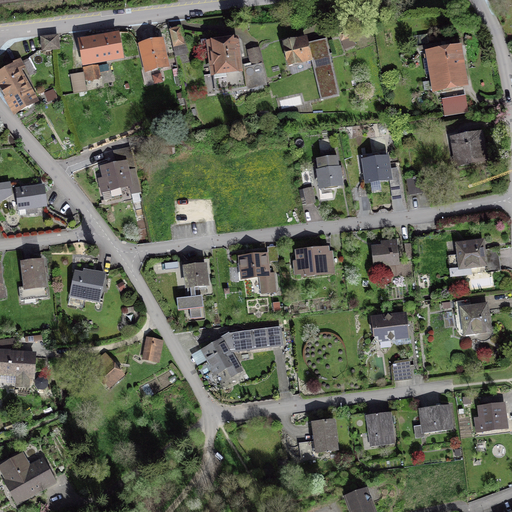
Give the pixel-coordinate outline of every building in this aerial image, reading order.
[(182,26),(171,28),(173,45),(184,43),(182,26)] [(117,29),(77,38),(82,65),(123,57),(117,29)] [(349,31),(340,34),(342,40),(352,36),(349,31)] [(59,34),(41,35),(42,50),(60,49),(59,34)] [(236,35),(204,40),(209,75),(241,70),(236,35)] [(163,36),(138,43),(145,71),(170,65),(163,36)] [(309,38),(285,44),(290,68),(312,63),(322,102),(340,97),(326,42),(310,46),(309,38)] [(259,43),(247,46),(251,61),(263,58),(259,43)] [(459,48),(424,54),(432,97),(467,90),(459,48)] [(36,69),(29,56),(23,59),(29,72),(36,69)] [(15,61),(0,69),(0,80),(17,109),(36,97),(15,61)] [(85,72),(86,80),(101,78),(99,64),(84,67),(85,72)] [(86,80),(85,72),(72,74),(74,92),(88,90),(86,80)] [(53,85),(44,89),(49,98),(57,95),(53,85)] [(442,100),(445,116),(468,112),(465,96),(442,100)] [(482,136),(450,141),(455,171),(487,166),(482,136)] [(195,146),(184,137),(180,143),(191,151),(195,146)] [(174,140),(158,142),(160,155),(176,154),(174,140)] [(281,148),(229,159),(234,186),(286,175),(281,148)] [(201,159),(158,165),(162,193),(205,187),(201,159)] [(339,159),(316,162),(320,193),(343,190),(339,159)] [(389,159),(362,163),(366,187),(393,183),(389,159)] [(128,165),(100,170),(105,195),(130,191),(131,197),(141,195),(137,172),(129,174),(128,165)] [(423,177),(407,180),(410,195),(426,192),(423,177)] [(42,188),(15,192),(18,213),(45,209),(42,188)] [(312,188),(304,190),(307,205),(316,203),(312,188)] [(425,238),(415,239),(417,254),(427,253),(425,238)] [(382,249),(371,250),(373,271),(400,269),(398,242),(381,243),(382,249)] [(484,243),(456,247),(460,274),(487,270),(488,276),(502,274),(499,252),(485,254),(484,243)] [(331,249),(295,254),(298,278),(334,273),(331,249)] [(268,257),(238,261),(241,284),(260,281),(262,298),(279,296),(276,276),(271,277),(268,257)] [(178,262),(165,263),(165,270),(178,269),(178,262)] [(42,263),(19,266),(23,294),(46,291),(42,263)] [(207,266),(185,268),(187,292),(187,298),(176,299),(177,315),(191,313),(192,322),(205,321),(203,297),(200,297),(199,289),(208,288),(207,266)] [(104,277),(75,272),(70,300),(99,305),(104,277)] [(488,306),(460,310),(464,338),(491,334),(488,306)] [(407,315),(371,320),(374,346),(411,341),(407,315)] [(230,338),(201,354),(216,379),(226,372),(232,382),(244,374),(233,356),(284,350),(281,330),(230,338)] [(163,341),(147,338),(143,359),(158,362),(163,341)] [(34,355),(2,353),(0,373),(19,374),(18,385),(28,386),(29,371),(33,371),(34,355)] [(410,360),(399,361),(401,371),(392,372),(393,381),(412,379),(410,360)] [(122,374),(111,361),(97,373),(108,386),(122,374)] [(506,406),(478,409),(481,435),(508,432),(506,406)] [(452,408),(420,412),(423,436),(455,432),(452,408)] [(391,416),(367,420),(372,450),(397,445),(391,416)] [(333,422),(310,426),(315,457),(338,453),(333,422)] [(24,456),(0,469),(0,476),(18,509),(57,487),(42,461),(30,467),(24,456)] [(378,511),(370,489),(344,499),(349,511),(378,511)]
